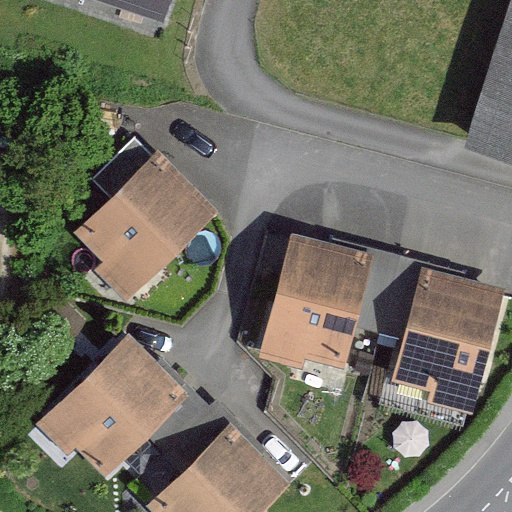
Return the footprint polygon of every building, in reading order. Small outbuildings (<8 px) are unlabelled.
[(182,0),(122,0),(177,16),(182,0)] [(511,159),(511,69),(487,152),(511,159)] [(226,228),(144,144),(102,185),(125,209),(93,240),(152,300),(226,228)] [(408,276),(299,251),(276,350),(329,362),(335,336),(391,349),(408,276)] [(508,300),(408,276),(391,349),(444,362),(437,393),(484,404),(508,300)] [(186,404),(132,346),(55,419),(109,477),(186,404)] [(277,511),(297,494),(243,436),(165,509),(168,511),(277,511)]
